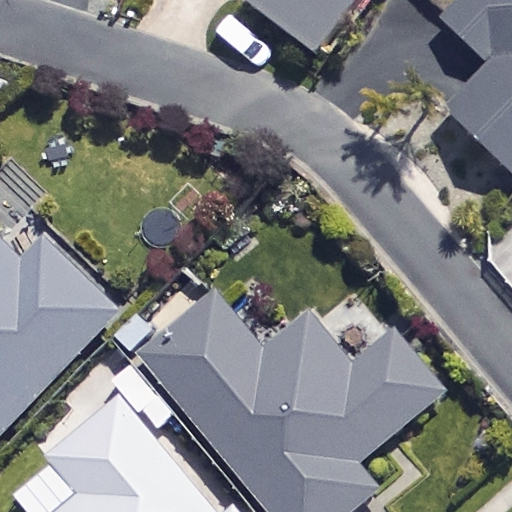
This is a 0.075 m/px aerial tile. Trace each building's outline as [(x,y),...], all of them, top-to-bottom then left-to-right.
[(245,0),(324,62),(373,0),(372,0),(245,0)] [(511,0),(485,0),(453,34),(500,79),(456,125),(511,179),(511,0)] [(29,271),(0,241),(0,467),(63,405),(57,399),(131,325),(53,247),(29,271)] [(275,366),(224,308),(147,374),(266,511),(371,511),(385,500),(366,478),(454,401),(402,342),(366,373),(323,324),(275,366)] [(228,511),(124,399),(54,465),(90,504),(81,511),(228,511)]
